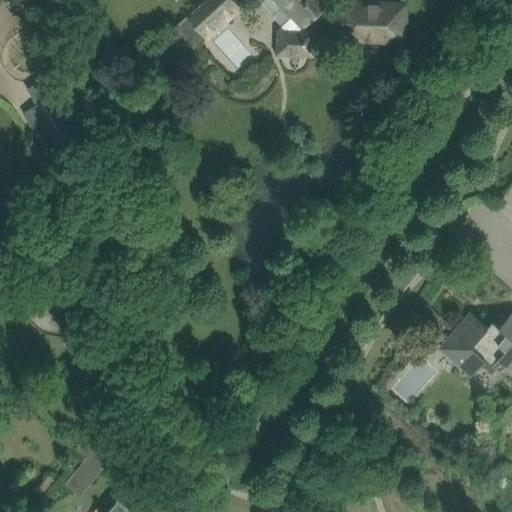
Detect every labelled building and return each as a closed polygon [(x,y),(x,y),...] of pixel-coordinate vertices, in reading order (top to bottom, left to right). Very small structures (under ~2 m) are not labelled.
[(236,0),(205,0),(187,17),(209,41),(244,9),(236,0)] [(284,26),(287,30),(279,30),(278,55),(315,55),(315,31),(308,31),(303,26),(330,0),(274,0),(292,19),(284,26)] [(343,9),(342,38),(404,40),(405,11),(343,9)] [(62,89),(24,113),(51,155),(89,132),(62,89)] [(291,248),(290,250),(289,254),(290,258),(292,261),(296,263),(300,264),(304,263),(307,261),(309,258),(309,255),(309,252),(308,248),(307,246),(305,245),(302,243),(299,243),(296,243),(292,245),(291,248)] [(472,312),(441,347),(463,367),(477,351),(486,359),(492,365),(498,358),(511,370),(511,336),(500,325),(493,320),(487,326),(472,312)] [(77,473),(90,484),(112,457),(85,436),(77,447),(89,457),(77,473)] [(58,482),(51,475),(37,489),(44,497),(58,482)] [(146,511),(149,510),(151,511),(159,502),(143,490),(133,482),(126,492),(133,497),(127,505),(120,499),(109,511),(146,511)] [(225,493),(220,500),(225,503),(229,496),(225,493)]
